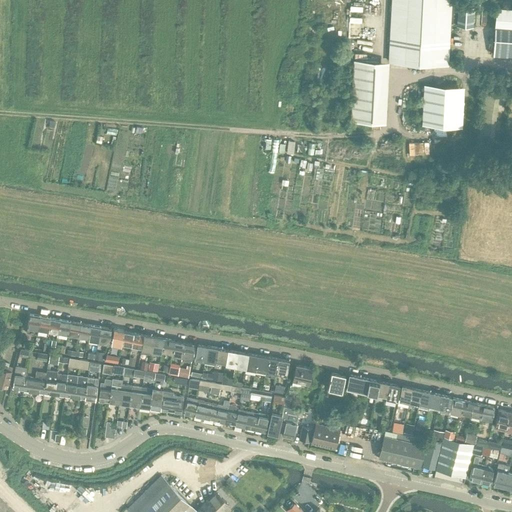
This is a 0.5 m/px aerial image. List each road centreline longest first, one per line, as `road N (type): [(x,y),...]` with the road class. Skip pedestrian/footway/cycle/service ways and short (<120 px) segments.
road 1 (track): [(0,112),(377,134),(392,124),(395,93),(409,77),(476,59),(511,61)]
road 2 (residential): [(511,403),(280,350),(0,300)]
road 3 (tertiary): [(393,480),(169,428),(77,459),(37,448),(0,424)]
road 4 (tertiary): [(511,507),(393,480)]
